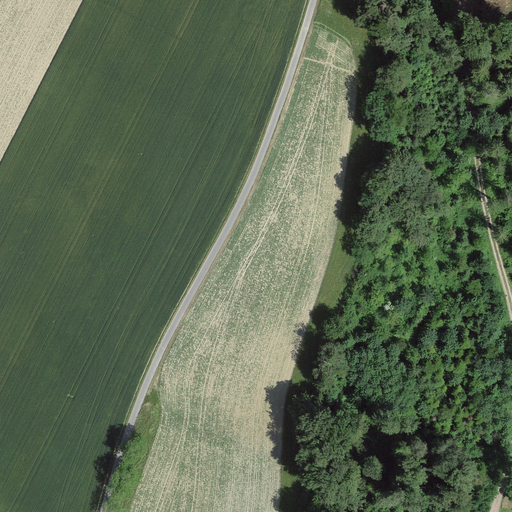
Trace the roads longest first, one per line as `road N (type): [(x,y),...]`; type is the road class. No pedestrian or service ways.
road 1 (track): [(103,511),(167,340),(274,127),(313,0)]
road 2 (track): [(511,316),(481,194),(463,0)]
